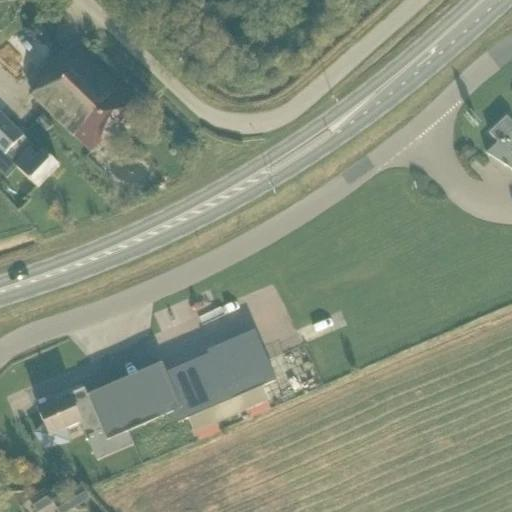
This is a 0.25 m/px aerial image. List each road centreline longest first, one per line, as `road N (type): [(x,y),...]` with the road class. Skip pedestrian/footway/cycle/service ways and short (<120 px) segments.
road 1 (tertiary): [(0,354),(265,236),(369,166),(511,49)]
road 2 (primary): [(0,300),(126,255),(264,185),(378,108),(507,0)]
road 3 (primary): [(468,0),(328,118),(257,164),(122,234),(0,283)]
road 4 (unclassified): [(417,0),(299,107),(248,124),(227,122),(180,94),(83,0)]
